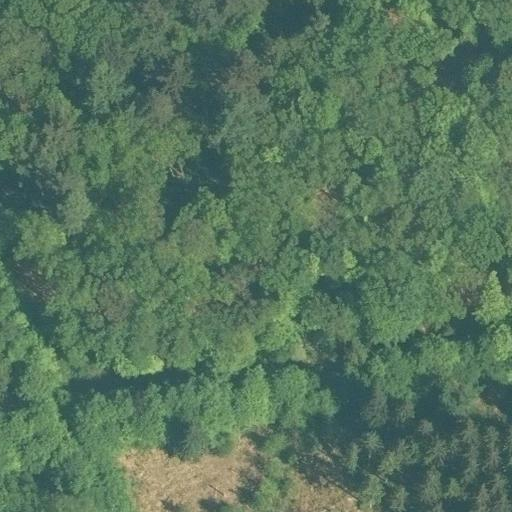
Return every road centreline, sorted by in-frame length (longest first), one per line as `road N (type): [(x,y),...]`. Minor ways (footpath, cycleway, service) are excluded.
road 1 (track): [(59,440),(511,363)]
road 2 (track): [(0,315),(59,440)]
